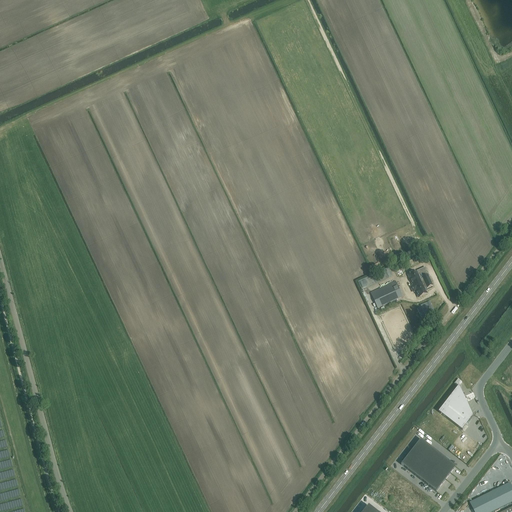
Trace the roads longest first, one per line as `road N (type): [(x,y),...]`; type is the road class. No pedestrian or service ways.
road 1 (unclassified): [(294,511),(511,231)]
road 2 (primary): [(317,511),(511,261)]
road 3 (tertiary): [(70,511),(0,257)]
